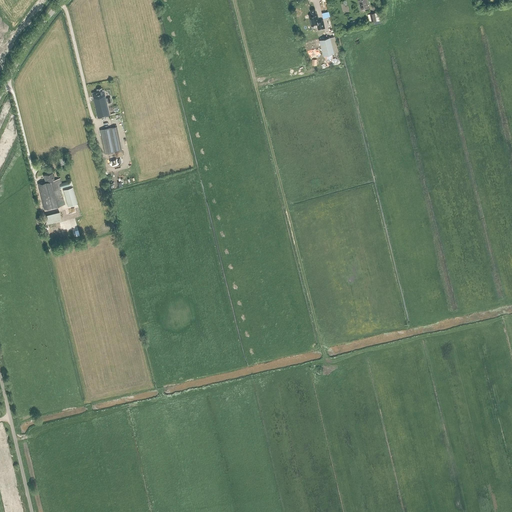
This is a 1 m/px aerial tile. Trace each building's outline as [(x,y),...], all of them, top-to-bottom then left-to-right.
[(360,10),(369,8),(367,0),(360,0),(358,1),(360,10)] [(318,30),(325,28),(323,20),(319,21),(317,13),(316,13),(315,10),(311,11),(312,15),(309,15),(311,26),(317,25),(318,30)] [(330,38),(330,37),(319,40),(324,56),(339,52),(335,37),(330,38)] [(109,115),(107,107),(103,91),(102,91),(101,89),(97,90),(97,92),(92,93),(93,98),(98,118),(109,115)] [(115,152),(110,128),(100,130),(105,154),(115,152)] [(44,209),(63,205),(65,205),(60,188),(70,186),(69,181),(62,183),(60,178),(54,179),(53,173),(43,175),(45,181),(38,183),(44,209)] [(77,204),(72,188),(63,190),(68,207),(77,204)] [(59,212),(45,215),(47,224),(61,220),(59,212)]
